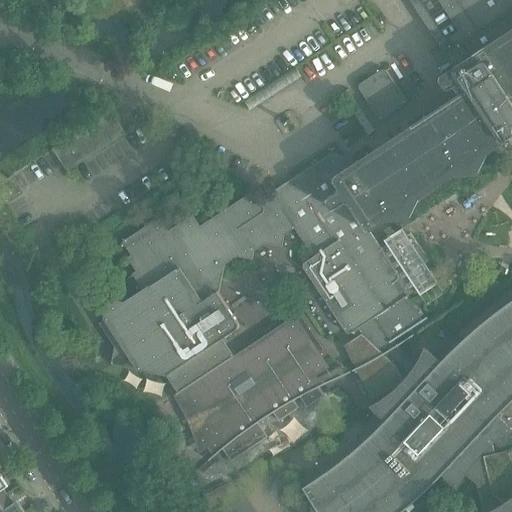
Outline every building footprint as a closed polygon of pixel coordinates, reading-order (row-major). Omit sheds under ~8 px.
[(511,0),(446,0),(465,28),(442,43),(458,67),(444,76),(443,77),(442,79),(442,81),(442,82),(443,83),(447,89),(448,90),(449,90),(450,90),(451,90),(452,90),(453,90),(458,86),(464,94),(338,176),(337,177),(336,178),(318,177),(302,176),(294,181),(261,202),(255,193),(201,229),(193,217),(169,233),(161,220),(125,243),(134,256),(130,259),(138,272),(135,275),(145,291),(126,304),(112,301),(108,318),(119,335),(113,364),(168,375),(179,393),(177,394),(178,396),(179,395),(186,406),(188,405),(192,410),(188,413),(195,424),(197,423),(204,433),(200,436),(208,448),(215,443),(221,452),(224,450),(232,462),(268,438),(259,423),(261,422),(267,418),(274,414),(280,422),(300,409),(295,401),(301,398),(307,408),(325,396),(319,388),(323,386),(323,385),(318,387),(313,379),(329,368),(320,355),(322,354),(323,352),(323,351),(323,350),(323,349),(299,313),(298,312),(297,312),(296,312),(295,312),(294,312),(245,345),(244,345),(244,346),(243,347),(243,348),(243,349),(243,350),(244,351),(234,358),(234,357),(233,357),(222,341),(238,331),(239,330),(239,329),(240,328),(240,327),(240,326),(240,325),(239,324),(218,292),(224,265),(238,256),(252,259),(254,251),(266,243),(282,246),(284,235),(296,227),(315,257),(306,263),(306,264),(305,265),(304,266),(304,268),(305,269),(347,333),(348,333),(349,334),(350,334),(351,334),(353,334),(355,332),(359,339),(348,346),(360,369),(374,397),(380,394),(384,402),(375,407),(375,409),(376,408),(379,411),(389,420),(379,430),(370,439),(364,444),(358,449),(349,457),(340,464),(327,473),(319,479),(311,484),(305,488),(317,508),(322,504),(327,511),(404,511),(414,504),(426,493),(435,484),(446,473),(458,485),(458,486),(459,486),(465,473),(479,484),(485,511),(511,511),(511,466),(506,453),(496,456),(492,440),(511,430),(511,429),(510,429),(498,418),(507,408),(511,403),(511,302),(507,306),(496,314),(484,324),(473,333),(460,345),(451,354),(441,364),(429,353),(429,352),(428,351),(419,372),(414,368),(404,358),(397,348),(398,347),(398,346),(397,347),(394,342),(428,319),(428,318),(421,322),(418,318),(408,303),(405,299),(418,291),(421,296),(439,284),(426,264),(429,262),(415,241),(411,234),(407,236),(403,230),(386,241),(388,245),(382,249),(370,232),(388,220),(410,219),(421,199),(456,176),(479,174),(489,154),(511,139),(511,0)] [(406,102),(407,102),(388,73),(387,71),(385,71),(383,71),(382,71),(362,84),(361,85),(361,86),(360,87),(360,88),(360,89),(360,90),(361,91),(380,120),(381,119),(380,119),(406,102)] [(121,133),(109,114),(109,113),(53,149),(66,169),(122,133),(121,132),(121,133)] [(0,196),(5,204),(5,203),(19,194),(9,178),(10,178),(10,177),(0,183),(0,196)] [(6,495),(0,499),(0,511),(19,511),(20,511),(14,501),(11,503),(6,495)]
